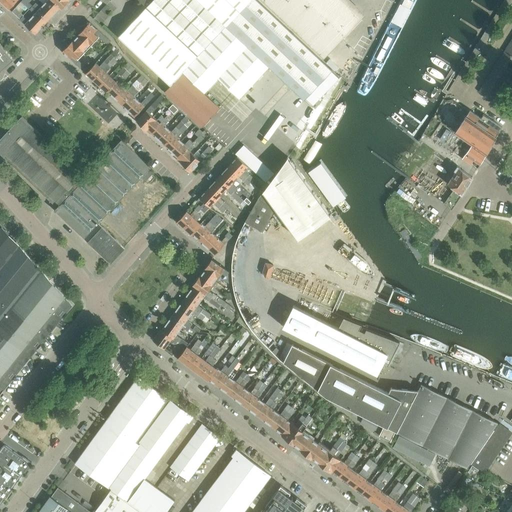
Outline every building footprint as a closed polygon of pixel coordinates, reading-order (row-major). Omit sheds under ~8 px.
[(5,0),(3,3),(9,9),(18,0),(5,0)] [(49,20),(33,6),(26,0),(22,0),(21,2),(30,10),(30,9),(35,14),(32,17),(42,27),(49,20)] [(61,7),(53,0),(47,0),(48,0),(44,4),(55,14),(61,7)] [(53,0),(61,7),(62,8),(69,0),(53,0)] [(226,26),(197,0),(139,0),(146,6),(198,55),(226,26)] [(257,0),(197,0),(226,26),(248,47),(269,67),(304,100),(332,70),(257,0)] [(359,16),(341,0),(261,0),(321,56),(359,16)] [(399,0),(353,84),(367,92),(419,0),(399,0)] [(33,6),(49,20),(55,14),(44,4),(41,7),(36,3),(33,6)] [(106,14),(110,9),(106,5),(102,10),(106,14)] [(198,55),(146,6),(118,36),(171,85),(182,73),(186,69),(198,55)] [(42,27),(32,17),(28,21),(23,16),(24,16),(15,8),(12,12),(35,34),(42,27)] [(110,41),(97,29),(90,22),(79,33),(90,43),(97,36),(107,45),(110,41)] [(204,94),(218,79),(248,47),(226,26),(198,55),(186,69),(182,73),(204,94)] [(90,43),(79,33),(72,41),(83,51),(90,43)] [(83,51),(72,41),(62,51),(83,71),(86,68),(76,58),(83,51)] [(0,71),(13,60),(0,44),(0,71)] [(239,99),(269,67),(248,47),(218,79),(239,99)] [(95,59),(99,54),(95,50),(91,55),(95,59)] [(511,57),(504,52),(498,62),(511,70),(511,57)] [(93,80),(107,65),(114,57),(111,54),(99,66),(95,63),(86,73),(93,80)] [(106,72),(110,67),(117,60),(114,57),(107,65),(93,80),(99,86),(109,75),(106,72)] [(511,78),(508,76),(511,70),(498,62),(492,72),(505,80),(511,84),(511,78)] [(107,91),(120,77),(131,66),(127,63),(123,67),(113,79),(109,75),(99,86),(106,93),(107,92),(107,91)] [(114,97),(123,87),(120,84),(134,69),(131,66),(120,77),(107,91),(107,92),(114,97)] [(312,107),(340,77),(332,70),(304,100),(312,107)] [(501,86),(505,80),(492,72),(485,82),(499,90),(507,95),(509,91),(501,86)] [(220,108),(204,94),(182,73),(171,85),(165,91),(202,127),(220,108)] [(120,104),(134,89),(144,78),(141,75),(127,90),(123,87),(114,97),(120,104)] [(141,95),(138,92),(143,86),(144,86),(148,82),(144,78),(134,89),(120,104),(127,110),(137,99),(141,95)] [(495,97),(499,90),(485,82),(479,92),(500,106),(503,101),(495,97)] [(127,110),(134,117),(148,102),(154,95),(151,92),(141,103),(137,99),(127,110)] [(149,113),(154,108),(164,97),(161,94),(151,105),(136,121),(143,127),(153,116),(149,113)] [(151,132),(164,118),(175,107),(172,103),(156,120),(153,116),(143,127),(150,134),(151,133),(151,132)] [(170,125),(167,122),(178,110),(175,107),(164,118),(151,132),(151,133),(158,139),(168,128),(170,125)] [(469,111),(466,116),(496,137),(499,131),(501,127),(483,115),(481,118),(469,111)] [(466,116),(455,133),(464,138),(472,144),(486,153),(496,137),(466,116)] [(98,223),(151,168),(121,140),(86,177),(22,117),(3,136),(0,139),(0,154),(50,202),(49,203),(55,209),(53,210),(56,213),(57,213),(110,263),(125,248),(98,223)] [(181,141),(178,137),(187,127),(184,124),(178,130),(164,145),(171,151),(181,141)] [(158,139),(164,145),(178,130),(175,127),(171,131),(168,128),(158,139)] [(178,158),(191,144),(192,143),(189,140),(185,144),(181,141),(171,151),(178,158)] [(177,159),(184,165),(194,155),(190,151),(194,147),(191,144),(178,158),(177,159)] [(238,157),(247,148),(243,144),(235,153),(237,157),(238,157)] [(472,144),(462,159),(470,164),(473,160),(480,164),(486,153),(472,144)] [(191,172),(205,156),(212,149),(209,146),(201,154),(197,151),(194,155),(184,165),(191,172)] [(242,161),(251,152),(247,148),(238,157),(242,161)] [(246,165),(255,155),(251,152),(242,161),(246,165)] [(250,168),(259,159),(255,155),(246,165),(248,167),(250,168)] [(237,157),(231,163),(246,178),(251,182),(254,179),(249,175),(245,170),(248,167),(246,165),(242,161),(238,157),(237,157)] [(331,215),(288,158),(264,191),(263,190),(263,192),(275,209),(297,238),(298,240),(331,215)] [(254,172),(262,162),(259,159),(250,168),(254,172)] [(258,175),(266,166),(262,162),(254,172),(258,175)] [(231,163),(224,170),(235,180),(239,177),(243,181),(248,186),(251,182),(246,178),(231,163)] [(262,179),(270,170),(266,166),(258,175),(262,179)] [(463,192),(471,178),(458,167),(447,184),(454,189),(444,204),(451,209),(463,192)] [(224,170),(218,177),(234,191),(237,188),(232,184),(235,180),(224,170)] [(266,182),(274,173),(270,170),(262,179),(266,182)] [(218,177),(212,184),(223,194),(226,190),(231,195),(241,204),(244,200),(243,199),(237,194),(234,191),(218,177)] [(212,184),(206,190),(221,205),(226,209),(229,206),(224,202),(219,197),(223,194),(212,184)] [(206,190),(199,197),(204,202),(206,204),(210,207),(213,204),(218,208),(223,213),(226,209),(221,205),(206,190)] [(245,221),(245,222),(262,232),(275,209),(263,192),(260,196),(258,198),(246,219),(245,221)] [(187,211),(177,222),(183,228),(198,213),(205,205),(206,204),(204,202),(201,206),(199,205),(195,210),(190,214),(187,211)] [(198,213),(183,228),(190,234),(191,233),(200,224),(196,221),(209,208),(208,208),(205,205),(198,213)] [(191,233),(190,234),(191,235),(192,234),(198,239),(212,224),(219,217),(216,214),(205,226),(201,223),(200,224),(191,233)] [(212,224),(198,239),(206,247),(216,236),(215,235),(218,232),(214,229),(222,220),(219,217),(212,224)] [(0,395),(40,345),(71,306),(64,298),(65,297),(26,253),(20,246),(15,241),(1,226),(0,227),(0,395)] [(216,236),(206,247),(215,255),(233,236),(228,232),(225,236),(226,236),(221,241),(217,238),(216,236)] [(211,259),(205,268),(217,276),(220,272),(222,273),(223,273),(226,276),(229,272),(212,259),(211,259)] [(269,278),(273,264),(265,262),(262,271),(265,276),(269,278)] [(205,268),(199,276),(211,285),(217,276),(205,268)] [(199,276),(193,284),(194,285),(211,297),(213,293),(214,293),(208,289),(211,285),(199,276)] [(194,285),(189,293),(200,301),(201,301),(201,302),(204,298),(219,308),(221,305),(211,297),(194,285)] [(189,293),(183,300),(209,319),(209,318),(211,315),(198,305),(201,302),(201,301),(200,301),(189,293)] [(213,293),(211,297),(221,305),(229,310),(232,306),(225,302),(216,295),(213,293)] [(183,300),(178,308),(190,317),(193,313),(206,323),(209,319),(183,300)] [(284,324),(282,327),(378,375),(379,373),(384,363),(388,366),(389,365),(400,342),(366,329),(343,320),(340,324),(338,328),(293,305),(284,324)] [(178,308),(172,315),(188,327),(189,328),(190,327),(192,324),(187,320),(190,317),(178,308)] [(172,315),(167,323),(179,331),(182,328),(191,335),(193,336),(195,332),(196,332),(190,327),(189,328),(188,327),(172,315)] [(161,329),(160,329),(161,330),(176,341),(177,342),(179,343),(182,345),(186,348),(187,347),(189,344),(182,339),(176,335),(179,331),(167,323),(162,330),(161,329)] [(160,329),(153,340),(164,348),(170,341),(175,345),(177,342),(176,341),(161,330),(160,329)] [(186,348),(178,359),(185,364),(198,347),(200,344),(202,342),(200,341),(198,339),(194,345),(191,350),(187,347),(186,348)] [(292,344),(283,362),(286,365),(325,396),(338,403),(384,426),(395,431),(397,431),(417,391),(416,390),(415,394),(407,390),(408,389),(402,389),(399,393),(392,389),(392,388),(391,388),(388,393),(294,345),(292,344)] [(202,358),(193,370),(200,375),(213,358),(220,348),(217,346),(205,361),(202,358)] [(198,347),(185,364),(193,370),(202,358),(198,355),(202,350),(198,347)] [(213,358),(200,375),(208,381),(209,380),(217,369),(213,366),(216,361),(217,361),(213,358)] [(229,368),(216,385),(223,390),(232,378),(235,375),(232,372),(240,361),(236,358),(233,362),(232,363),(229,368)] [(217,369),(209,380),(216,385),(229,368),(225,365),(221,370),(218,368),(217,369)] [(231,396),(243,379),(247,374),(243,372),(236,381),(232,378),(223,390),(231,396)] [(247,390),(243,387),(250,377),(247,374),(243,379),(231,396),(238,401),(247,390)] [(76,463),(109,487),(171,402),(167,399),(167,398),(138,377),(114,410),(76,463)] [(246,407),(258,390),(264,383),(260,380),(251,393),(247,390),(238,401),(246,407)] [(258,398),(262,393),(267,385),(264,383),(258,390),(246,407),(253,412),(262,401),(258,398)] [(511,433),(499,424),(497,423),(421,384),(417,391),(397,431),(468,467),(467,468),(469,469),(472,463),(480,468),(486,471),(511,433)] [(260,418),(273,401),(279,393),(281,390),(278,388),(266,404),(262,401),(253,412),(260,418)] [(273,409),(276,404),(283,395),(279,393),(273,401),(260,418),(268,423),(277,412),(273,409)] [(109,487),(128,501),(191,416),(171,401),(171,402),(109,487)] [(275,429),(288,412),(292,407),(288,404),(281,415),(277,412),(268,423),(275,429)] [(287,420),(291,415),(295,410),(292,407),(288,412),(275,429),(283,434),(291,423),(287,420)] [(307,426),(316,413),(312,410),(306,418),(303,423),(307,426)] [(293,444),(303,431),(307,426),(303,423),(306,418),(303,416),(295,426),(291,423),(283,434),(283,435),(282,436),(293,444)] [(379,424),(364,416),(360,423),(376,430),(379,424)] [(187,479),(219,437),(203,425),(171,467),(187,479)] [(395,431),(384,426),(379,436),(390,441),(395,431)] [(304,453),(314,440),(303,431),(293,444),(302,450),(301,450),(304,453)] [(435,454),(400,436),(394,448),(429,466),(435,454)] [(337,457),(340,452),(347,443),(343,441),(340,445),(337,449),(333,446),(329,451),(330,451),(320,464),(331,473),(332,471),(341,460),(337,457)] [(320,464),(330,451),(329,451),(318,443),(309,456),(312,458),(320,464)] [(0,505),(31,463),(4,444),(0,450),(0,505)] [(192,511),(243,511),(271,476),(236,450),(231,456),(233,457),(192,511)] [(339,477),(352,460),(356,455),(352,452),(345,462),(341,460),(332,471),(339,477)] [(356,470),(352,468),(359,458),(356,455),(352,460),(339,477),(347,482),(356,470)] [(354,488),(367,471),(373,462),(370,459),(359,473),(356,470),(347,482),(354,488)] [(367,479),(370,474),(377,465),(373,462),(367,471),(354,488),(362,493),(370,482),(367,479)] [(479,471),(478,471),(480,468),(472,463),(469,469),(467,472),(471,475),(473,475),(475,475),(477,474),(479,471)] [(369,499),(382,482),(388,473),(385,470),(374,484),(370,482),(362,493),(369,499)] [(381,490),(385,484),(392,475),(388,473),(382,482),(369,499),(376,504),(385,493),(381,490)] [(467,488),(472,480),(464,475),(459,483),(467,488)] [(142,511),(166,511),(175,501),(144,479),(128,501),(142,511)] [(399,482),(389,496),(385,493),(376,504),(384,510),(403,485),(399,482)] [(264,511),(281,511),(292,497),(290,499),(287,497),(291,493),(281,485),(265,506),(267,508),(265,510),(262,508),(261,509),(262,510),(264,511)] [(396,501),(400,496),(406,487),(403,485),(384,510),(386,511),(393,511),(400,504),(396,501)] [(90,511),(58,488),(51,497),(50,496),(38,511),(90,511)] [(141,511),(111,489),(94,511),(141,511)] [(405,511),(411,504),(417,496),(413,494),(404,506),(400,504),(393,511),(405,511)] [(411,511),(415,507),(420,499),(417,496),(411,504),(405,511),(411,511)] [(301,511),(307,505),(297,497),(294,502),(291,500),(293,497),(292,497),(281,511),(301,511)]
